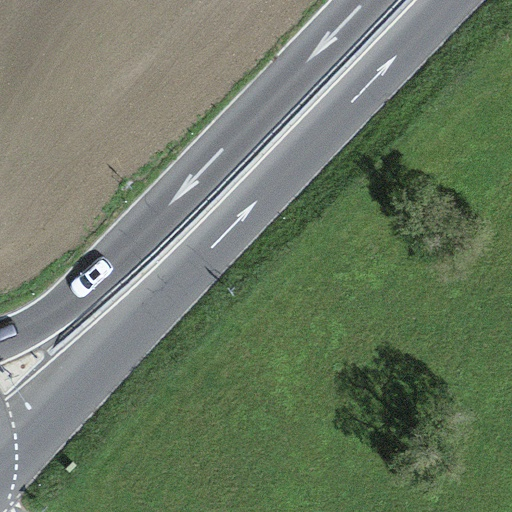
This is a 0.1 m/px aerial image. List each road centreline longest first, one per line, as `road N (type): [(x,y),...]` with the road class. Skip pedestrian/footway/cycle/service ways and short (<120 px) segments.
road 1 (trunk): [(0,449),(449,0)]
road 2 (trunk): [(368,0),(96,279),(0,342)]
